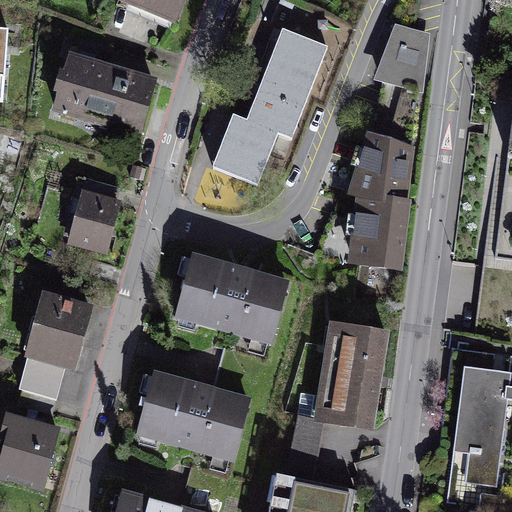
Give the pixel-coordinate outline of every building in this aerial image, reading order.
[(122,0),(181,24),(190,0),(122,0)] [(432,41),(397,29),(378,84),(429,99),(432,41)] [(21,35),(0,33),(0,103),(14,105),(21,35)] [(280,33),(249,117),(233,111),(212,166),(260,184),(281,131),(296,136),(328,51),(280,33)] [(159,80),(67,52),(48,112),(141,140),(159,80)] [(416,147),(364,142),(348,195),(357,197),(350,267),(401,274),(416,147)] [(119,216),(74,205),(65,242),(110,253),(119,216)] [(297,284),(192,250),(168,322),(274,356),(297,284)] [(60,405),(68,374),(77,377),(96,305),(41,291),(23,362),(31,364),(23,396),(60,405)] [(393,329),(329,320),(314,431),(379,440),(393,329)] [(257,399),(152,372),(134,444),(239,471),(257,399)] [(511,412),(511,376),(463,372),(455,460),(470,462),(467,495),(504,498),(511,412)] [(63,426),(8,413),(0,445),(0,485),(46,496),(63,426)] [(353,511),(357,498),(276,481),(269,511),(353,511)] [(192,511),(124,491),(117,511),(192,511)]
